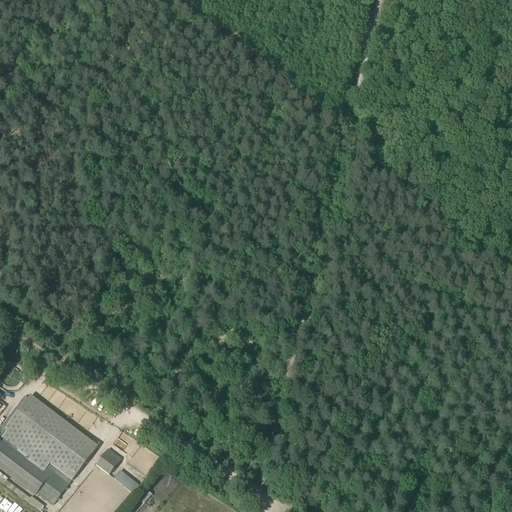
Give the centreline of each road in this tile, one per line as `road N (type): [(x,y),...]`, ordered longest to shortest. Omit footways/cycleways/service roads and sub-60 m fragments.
road 1 (unknown): [(511,488),(411,360),(315,286),(0,77)]
road 2 (track): [(60,353),(268,503)]
